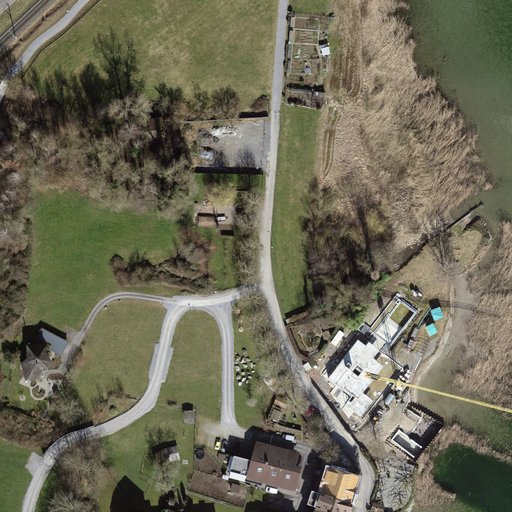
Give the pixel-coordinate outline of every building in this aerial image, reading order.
[(148,136),(161,137),(163,125),(149,124),(148,136)] [(37,337),(52,344),(49,350),(62,356),(69,341),(42,328),(37,337)] [(330,352),(321,371),(364,390),(368,382),(363,380),(381,338),(359,328),(346,359),(330,352)] [(28,345),(29,358),(23,363),(26,377),(32,379),(41,378),(42,368),(52,367),(51,353),(48,353),(47,342),(28,345)] [(370,406),(391,414),(407,372),(386,364),(370,406)] [(258,443),(253,460),(297,472),(301,454),(258,443)] [(156,465),(181,458),(177,446),(153,453),(156,465)] [(302,473),(297,472),(253,460),(248,480),(297,493),(302,473)] [(315,511),(316,511),(352,511),(361,478),(359,477),(360,473),(327,464),(326,470),(320,468),(308,509),(315,511)] [(230,491),(238,494),(241,486),(233,484),(230,491)]
